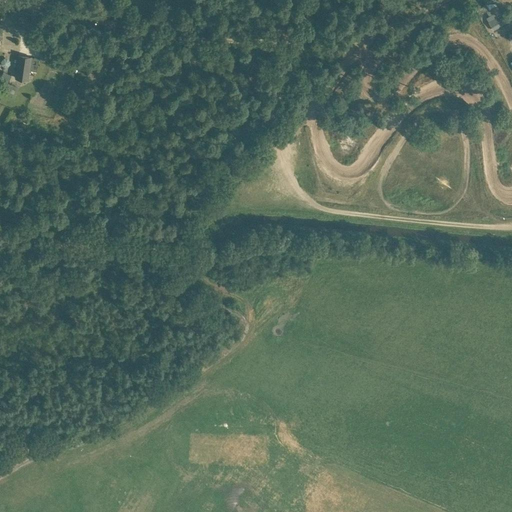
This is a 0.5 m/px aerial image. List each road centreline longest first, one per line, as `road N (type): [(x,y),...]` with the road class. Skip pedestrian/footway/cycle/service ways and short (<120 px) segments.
road 1 (track): [(8,0),(284,57),(289,72),(264,152),(218,214)]
road 2 (track): [(0,475),(95,441),(237,340),(245,303),(212,287),(198,254)]
road 3 (track): [(511,229),(287,202),(218,214)]
